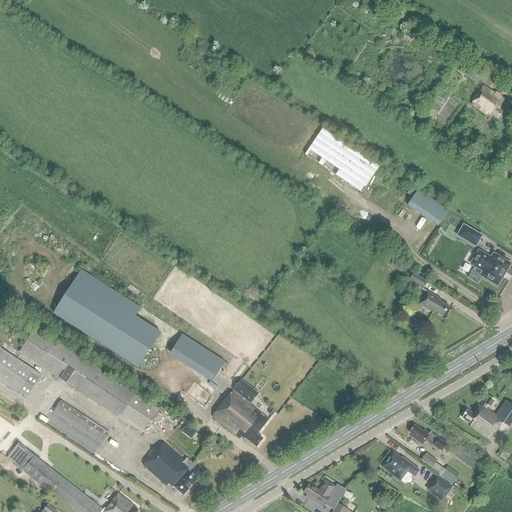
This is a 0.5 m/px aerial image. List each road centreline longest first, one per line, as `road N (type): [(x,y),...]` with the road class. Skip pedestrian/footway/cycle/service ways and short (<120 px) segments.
road 1 (primary): [(217,511),(511,333)]
road 2 (unclassified): [(244,511),(511,351)]
road 3 (track): [(0,413),(161,511)]
road 4 (track): [(398,26),(420,16),(511,76)]
